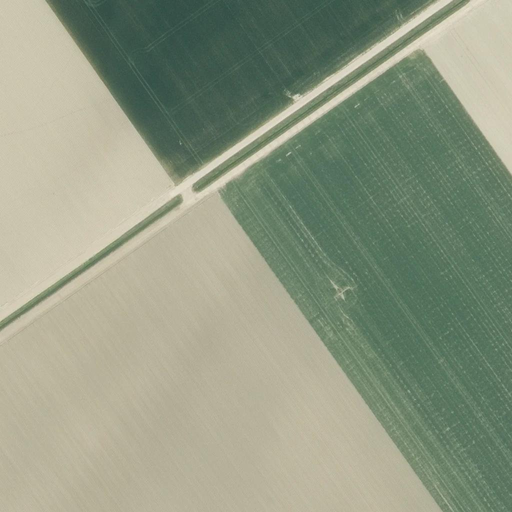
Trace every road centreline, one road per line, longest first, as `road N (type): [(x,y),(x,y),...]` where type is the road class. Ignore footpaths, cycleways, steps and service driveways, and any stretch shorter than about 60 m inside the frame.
road 1 (track): [(475,0),(186,203)]
road 2 (track): [(446,0),(170,195)]
